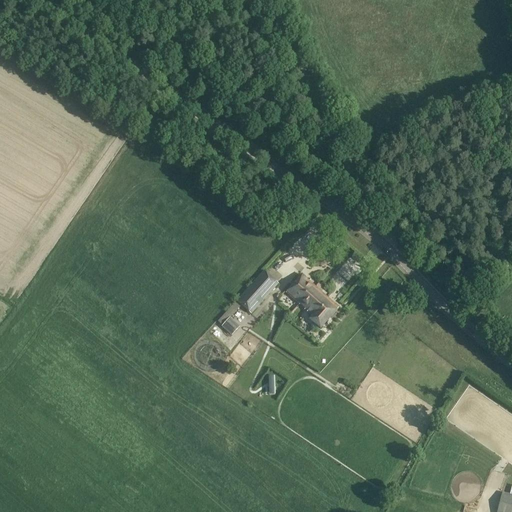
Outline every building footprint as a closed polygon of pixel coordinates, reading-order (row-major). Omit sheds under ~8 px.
[(263,272),(236,302),(251,316),(279,285),(263,272)] [(302,276),(286,294),(298,304),(313,286),(302,276)] [(313,286),(298,304),(312,317),(310,320),(320,329),(339,309),(313,286)] [(232,336),(240,327),(230,318),(222,327),(232,336)] [(511,511),(511,495),(503,493),(497,511),(511,511)]
